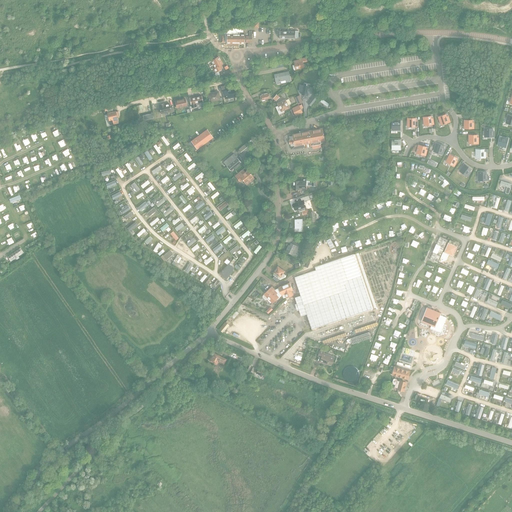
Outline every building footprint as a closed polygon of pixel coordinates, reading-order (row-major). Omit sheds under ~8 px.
[(238,42),(243,42),(243,32),(243,27),(226,27),(226,32),(220,32),(220,42),(224,42),(226,42),(226,46),(238,46),(238,42)] [(287,30),(287,39),(290,39),(290,38),(298,38),(298,30),(293,30),(293,29),(290,29),(290,30),(287,30)] [(221,68),(220,69),(218,66),(222,64),(218,57),(211,60),(215,67),(214,68),(216,71),(215,72),(222,68),(221,68)] [(294,60),(295,69),(304,67),(303,62),(307,61),(307,57),(299,58),(299,59),(294,60)] [(463,59),(454,61),(456,69),(458,68),(459,71),(466,69),(463,59)] [(471,59),(470,66),(473,67),(473,70),(480,70),(481,60),(471,59)] [(495,61),(493,68),(496,69),(495,72),(502,73),(504,63),(495,61)] [(289,73),(285,74),(284,72),(274,74),(276,83),(280,83),(280,80),(285,79),(286,81),(290,80),(289,73)] [(466,78),(457,81),(459,88),(461,88),(462,91),(469,89),(466,78)] [(491,81),(489,88),(492,89),(491,92),(497,93),(500,83),(491,81)] [(304,83),(303,85),(300,84),(299,91),(302,91),(301,94),(308,96),(310,84),(304,83)] [(233,88),(224,90),(225,96),(228,96),(228,98),(235,97),(233,88)] [(209,101),(219,99),(218,91),(214,92),(214,93),(212,93),(207,94),(209,101)] [(295,97),(298,104),(303,102),(299,95),(295,97)] [(195,103),(202,101),(201,96),(194,97),(190,98),(192,107),(196,106),(195,103)] [(174,100),(176,107),(186,105),(185,98),(174,100)] [(279,106),(276,107),(279,114),(282,112),(284,111),(283,110),(289,107),(285,99),(278,103),(279,105),(279,106)] [(327,106),(329,104),(322,99),(320,101),(319,101),(318,103),(326,108),(327,106)] [(486,102),(483,109),(486,110),(485,113),(491,115),(495,105),(486,102)] [(164,103),(159,104),(159,105),(160,113),(170,111),(170,108),(169,103),(167,103),(167,104),(166,105),(165,104),(164,104),(164,103)] [(118,110),(114,111),(112,104),(104,106),(105,110),(107,110),(110,124),(118,123),(117,117),(119,117),(118,110)] [(299,105),(293,108),(294,111),(296,115),(302,112),(301,108),(303,107),(301,105),(299,106),(299,105)] [(448,122),(446,114),(443,115),(438,117),(440,122),(441,121),(442,124),(445,123),(448,122)] [(432,124),(431,116),(428,116),(423,117),(424,123),(425,122),(426,125),(429,124),(429,125),(432,124)] [(472,128),(472,120),(469,120),(464,120),(464,125),(466,125),(466,128),(469,128),(472,128)] [(400,128),(400,125),(400,122),(392,122),(392,125),(392,130),(397,130),(397,128),(400,128)] [(312,145),(321,143),(320,141),(325,140),(322,128),(292,134),(293,135),(289,136),(290,140),(289,141),(290,143),(291,149),(304,147),(312,146),(312,145)] [(207,129),(191,141),(197,149),(213,137),(207,129)] [(507,143),(508,140),(499,137),(498,140),(499,141),(497,145),(503,147),(503,145),(506,146),(507,143)] [(400,148),(400,145),(400,141),(392,141),(392,145),(392,149),(397,149),(397,148),(400,148)] [(149,144),(155,152),(158,150),(154,145),(155,144),(154,142),(153,143),(152,142),(149,144)] [(177,143),(169,149),(171,152),(179,145),(177,143)] [(441,154),(444,146),(440,145),(436,143),(434,149),(436,149),(435,152),(438,152),(438,153),(441,154)] [(424,155),(426,147),(423,146),(418,145),(417,150),(419,151),(418,153),(421,154),(424,155)] [(483,158),(484,149),(480,149),(476,149),(476,155),(477,155),(477,157),(480,157),(483,158)] [(181,151),(174,157),(176,159),(183,153),(181,151)] [(223,162),(230,170),(240,162),(233,153),(223,162)] [(453,165),(457,158),(454,156),(450,154),(447,159),(448,160),(447,162),(450,163),(450,164),(453,165)] [(466,176),(471,169),(468,167),(464,164),(461,168),(462,170),(461,172),(463,173),(463,174),(466,176)] [(247,170),(244,172),(242,169),(235,175),(240,181),(242,179),(246,185),(254,178),(247,170)] [(486,180),(486,172),(483,172),(478,172),(478,177),(480,177),(480,180),(483,180),(486,180)] [(175,178),(168,183),(170,186),(173,183),(174,184),(177,182),(176,181),(177,180),(175,178)] [(118,187),(126,182),(123,179),(119,182),(119,181),(117,182),(117,183),(116,184),(118,187)] [(312,186),(316,186),(316,179),(304,179),(304,181),(293,180),(293,189),(299,189),(299,188),(306,188),(306,183),(312,183),(312,186)] [(214,188),(207,195),(209,197),(216,191),(214,188)] [(293,204),(292,204),(293,207),(294,207),(295,209),(299,208),(300,211),(305,210),(306,209),(305,207),(307,206),(306,201),(311,199),(310,195),(296,200),(296,203),(293,204)] [(210,206),(217,200),(215,197),(208,203),(210,206)] [(195,203),(188,209),(190,211),(197,206),(195,203)] [(117,220),(125,216),(123,214),(122,214),(121,213),(119,214),(120,215),(115,218),(117,222),(117,221),(117,220)] [(226,213),(219,219),(221,222),(228,216),(226,213)] [(238,217),(231,224),(234,227),(241,220),(238,217)] [(208,218),(201,224),(203,226),(207,222),(208,223),(210,222),(209,221),(210,220),(208,218)] [(215,226),(209,232),(211,235),(217,229),(215,226)] [(246,228),(243,231),(249,237),(252,235),(248,231),(250,230),(248,228),(247,229),(246,228)] [(174,240),(168,234),(166,236),(172,242),(174,240)] [(223,235),(215,242),(217,245),(219,244),(219,245),(221,243),(220,242),(225,238),(223,235)] [(142,238),(135,245),(137,247),(144,241),(142,238)] [(294,255),(300,243),(293,240),(292,243),(291,242),(290,245),(289,244),(285,251),(294,255)] [(457,246),(448,242),(444,252),(453,256),(457,246)] [(229,243),(223,248),(225,251),(225,250),(226,251),(228,250),(227,249),(231,245),(229,243)] [(257,252),(264,245),(262,243),(255,250),(257,252)] [(145,253),(151,248),(148,245),(143,250),(145,253)] [(20,249),(7,257),(10,261),(23,252),(20,249)] [(151,258),(158,252),(156,250),(149,256),(151,258)] [(161,257),(164,261),(166,259),(172,253),(169,250),(161,257)] [(210,260),(203,252),(201,254),(207,262),(210,260)] [(307,314),(312,329),(372,309),(353,254),(315,267),(316,270),(294,277),(300,295),(295,297),(301,316),(307,314)] [(167,260),(174,269),(177,267),(169,258),(167,260)] [(242,266),(235,258),(233,261),(239,269),(242,266)] [(220,274),(225,278),(232,270),(231,270),(233,268),(228,264),(220,274)] [(286,277),(285,276),(282,273),(284,271),(278,267),(274,272),(276,274),(274,276),(274,275),(272,278),(277,281),(280,279),(286,277)] [(292,291),(293,290),(289,282),(278,287),(279,288),(274,289),(274,288),(272,286),(264,293),(264,294),(263,295),(263,297),(265,299),(266,299),(267,299),(270,303),(271,302),(272,303),(276,299),(277,300),(282,295),(281,295),(282,295),(283,298),(286,297),(293,294),(292,291)] [(421,321),(435,327),(440,313),(426,307),(421,321)] [(228,324),(230,322),(227,320),(225,322),(225,321),(218,329),(222,332),(229,324),(228,324)] [(414,337),(412,337),(414,329),(410,328),(408,335),(405,346),(403,345),(398,361),(405,363),(404,366),(409,368),(410,369),(410,368),(411,365),(414,352),(414,337)] [(350,338),(352,344),(371,337),(369,332),(350,338)] [(326,361),(333,363),(336,356),(325,351),(326,350),(322,348),(319,354),(323,356),(321,360),(326,362),(326,361)] [(217,361),(223,364),(225,359),(213,352),(209,360),(216,364),(217,361)] [(405,378),(407,379),(409,371),(395,367),(394,371),(396,371),(395,374),(400,375),(402,379),(400,380),(398,389),(404,390),(406,382),(404,382),(405,378)]
